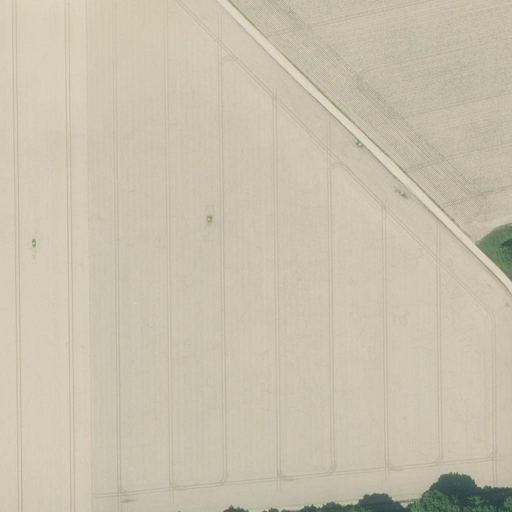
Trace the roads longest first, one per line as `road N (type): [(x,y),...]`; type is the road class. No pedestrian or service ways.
road 1 (track): [(511,286),(221,0)]
road 2 (unclassified): [(511,491),(350,511)]
